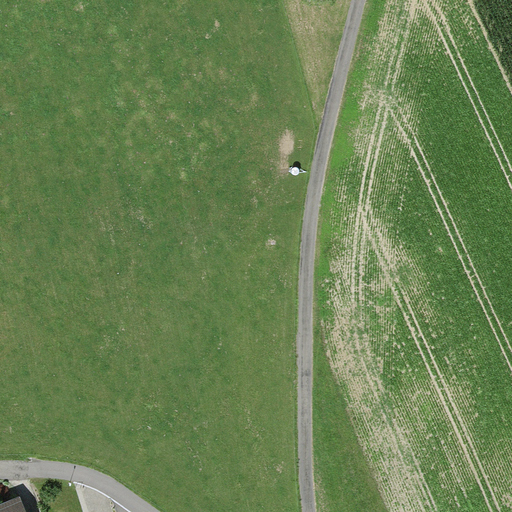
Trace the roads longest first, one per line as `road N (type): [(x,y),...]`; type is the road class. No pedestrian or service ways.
road 1 (residential): [(307,511),(306,251),(320,146),(356,0)]
road 2 (residential): [(0,469),(101,484),(142,511)]
